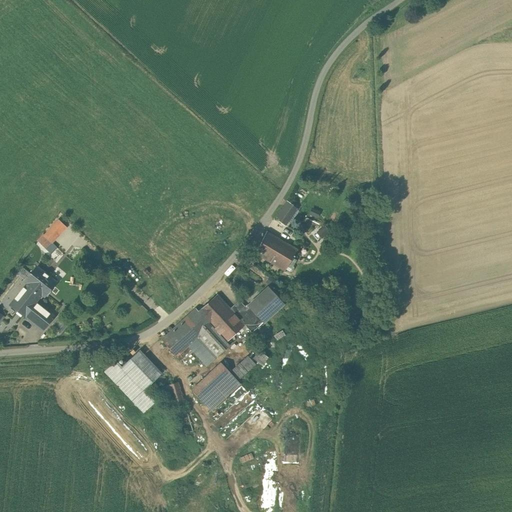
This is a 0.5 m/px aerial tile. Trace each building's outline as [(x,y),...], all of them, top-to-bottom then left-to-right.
[(287,201),(275,218),(278,221),(285,226),(297,208),(287,201)] [(308,214),(317,217),(319,211),(310,208),(308,214)] [(57,219),(45,234),(52,240),(64,224),(57,219)] [(297,250),(266,232),(254,253),(284,270),(297,250)] [(28,283),(11,305),(24,316),(31,307),(35,302),(41,294),(44,296),(55,282),(36,267),(25,281),(28,283)] [(268,288),(260,295),(262,296),(250,307),(248,305),(248,306),(256,315),(262,322),(283,304),(268,288)] [(195,309),(161,340),(176,356),(190,344),(197,337),(210,325),(226,343),(245,325),(229,309),(217,295),(198,312),(195,309)] [(246,308),(239,300),(229,309),(245,325),(256,315),(248,306),(246,308)] [(53,317),(35,302),(31,307),(49,322),(53,317)] [(49,322),(31,307),(24,316),(42,330),(49,322)] [(256,315),(245,325),(249,330),(245,333),(248,335),(263,322),(262,322),(256,315)] [(58,320),(53,327),(58,330),(63,324),(59,321),(58,320)] [(226,343),(210,325),(197,337),(215,357),(228,346),(226,343)] [(215,357),(197,337),(190,344),(208,364),(215,357)] [(251,357),(260,365),(267,357),(258,349),(251,357)] [(161,374),(139,351),(121,367),(143,391),(161,374)] [(231,369),(240,378),(255,363),(246,354),(231,369)] [(121,367),(115,361),(104,372),(115,383),(144,413),(154,402),(143,391),(121,367)] [(221,363),(191,390),(210,411),(240,384),(221,363)] [(178,382),(159,388),(160,388),(155,390),(157,395),(161,393),(174,437),(193,431),(178,382)]
